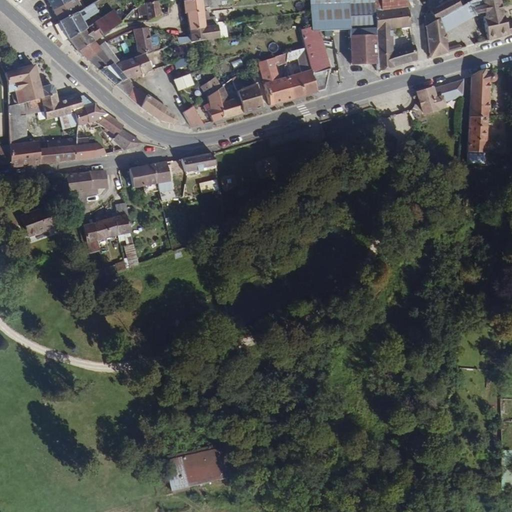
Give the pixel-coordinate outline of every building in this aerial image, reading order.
[(71,3),(74,1),(73,0),(56,0),(48,5),(52,12),(71,3)] [(200,0),(182,0),(183,12),(185,12),(188,29),(203,27),(203,23),(202,10),(201,6),(200,0)] [(226,7),(225,0),(200,0),(202,10),(226,7)] [(348,29),(348,3),(345,3),(345,0),(308,0),(309,18),(309,27),(309,30),(317,30),(348,29)] [(373,12),(373,2),(374,0),(345,0),(345,3),(348,3),(348,29),(374,28),(373,12)] [(406,8),(405,0),(374,0),(373,2),(373,12),(406,8)] [(443,16),(455,9),(459,6),(455,0),(445,0),(428,10),(430,13),(434,20),(443,16)] [(502,12),(498,0),(470,0),(467,2),(471,11),(476,19),(482,17),(486,40),(507,34),(504,22),(503,18),(502,12)] [(158,14),(157,1),(144,2),(136,6),(138,15),(145,14),(145,19),(158,14)] [(81,21),(97,11),(92,2),(80,10),(79,10),(57,21),(63,33),(81,21)] [(459,18),(471,11),(467,2),(459,6),(455,9),(459,18)] [(74,9),(71,3),(52,12),(57,21),(79,10),(80,10),(78,7),(74,9)] [(409,26),(406,8),(373,12),(374,28),(374,30),(390,28),(402,27),(409,26)] [(100,35),(117,23),(119,21),(111,9),(93,22),(100,35)] [(459,18),(455,9),(443,16),(444,26),(459,18)] [(214,22),(214,16),(208,16),(207,10),(202,10),(203,23),(214,22)] [(434,20),(430,13),(423,17),(424,26),(434,20)] [(446,52),(444,26),(443,16),(434,20),(424,26),(428,57),(446,52)] [(309,27),(309,18),(300,18),(300,28),(309,27)] [(85,28),(81,21),(63,33),(67,40),(85,28)] [(100,35),(93,22),(85,28),(67,40),(74,48),(77,51),(92,40),(100,35)] [(410,33),(409,26),(402,27),(403,34),(410,33)] [(151,48),(147,27),(131,28),(133,39),(136,54),(151,48)] [(212,39),(212,35),(204,35),(204,31),(203,27),(188,29),(188,35),(189,41),(212,39)] [(328,68),(317,30),(309,30),(309,27),(300,28),(298,28),(302,47),(303,47),(315,91),(322,89),(328,68)] [(375,64),(374,30),(374,28),(348,29),(349,65),(375,64)] [(391,51),(390,28),(374,30),(375,64),(375,71),(415,59),(412,46),(399,49),(391,51)] [(189,41),(188,35),(181,36),(174,39),(175,44),(181,42),(189,41)] [(412,46),(411,39),(398,41),(399,49),(412,46)] [(81,56),(96,46),(94,43),(92,40),(77,51),(79,53),(81,56)] [(117,59),(102,41),(96,46),(109,63),(111,64),(117,59)] [(109,63),(96,46),(81,56),(97,70),(109,63)] [(315,91),(303,47),(302,47),(285,53),(285,59),(285,62),(296,59),(299,72),(293,74),(299,96),(315,91)] [(149,69),(142,53),(132,56),(139,74),(149,69)] [(278,78),(273,63),(285,59),(285,53),(256,62),(268,105),(290,98),(284,76),(278,78)] [(139,74),(132,56),(111,64),(109,63),(97,70),(114,85),(128,78),(139,74)] [(187,64),(185,57),(174,62),(176,68),(187,64)] [(39,87),(34,65),(4,72),(7,92),(14,91),(16,103),(19,103),(30,100),(55,93),(53,86),(50,84),(39,87)] [(485,162),(490,80),(493,80),(496,79),(497,76),(496,73),(494,72),(490,71),(490,69),(473,74),(467,161),(485,162)] [(196,82),(193,72),(188,74),(192,84),(196,82)] [(245,86),(239,72),(220,86),(215,89),(221,119),(241,113),(238,97),(222,101),(226,96),(225,93),(234,86),(236,90),(245,86)] [(188,74),(188,73),(172,79),(177,90),(192,84),(188,74)] [(299,96),(293,74),(284,76),(290,98),(299,96)] [(220,86),(215,76),(201,83),(205,96),(215,89),(220,86)] [(127,96),(131,85),(128,78),(114,85),(127,96)] [(461,95),(462,80),(454,83),(457,96),(461,95)] [(260,107),(253,83),(245,86),(236,90),(238,97),(241,113),(260,107)] [(442,100),(457,96),(454,83),(418,94),(424,114),(444,108),(442,100)] [(144,94),(131,85),(127,96),(139,107),(144,94)] [(221,119),(215,89),(205,96),(207,102),(208,108),(206,110),(211,121),(221,119)] [(83,109),(79,96),(57,101),(56,97),(55,93),(30,100),(33,112),(43,110),(45,118),(59,115),(62,129),(67,128),(67,138),(76,137),(77,125),(74,112),(83,109)] [(57,101),(79,96),(76,93),(56,97),(57,101)] [(172,114),(144,94),(139,107),(156,119),(173,123),(176,121),(172,114)] [(106,114),(93,103),(91,103),(82,95),(79,96),(83,109),(74,112),(77,125),(83,124),(92,122),(96,120),(106,114)] [(20,129),(19,103),(16,103),(7,106),(8,145),(25,143),(24,129),(20,129)] [(202,124),(191,106),(181,112),(189,127),(202,124)] [(122,125),(106,114),(96,120),(97,123),(115,134),(111,139),(124,149),(141,143),(119,129),(122,125)] [(74,160),(72,145),(75,145),(76,139),(76,137),(67,138),(47,140),(47,147),(37,148),(38,164),(74,160)] [(105,155),(103,151),(98,142),(88,143),(87,137),(82,138),(76,139),(75,145),(72,145),(74,160),(93,158),(105,155)] [(37,148),(37,141),(25,143),(8,145),(8,164),(8,168),(38,164),(37,148)] [(0,164),(8,164),(8,145),(0,144),(0,164)] [(214,169),(211,154),(180,159),(185,175),(214,169)] [(172,188),(166,162),(153,164),(157,183),(158,190),(158,191),(172,188)] [(157,183),(153,164),(128,169),(132,188),(143,186),(157,183)] [(106,187),(104,170),(88,172),(88,173),(64,176),(67,188),(73,206),(87,202),(86,195),(97,193),(97,189),(106,187)] [(218,190),(216,180),(198,184),(200,194),(218,190)] [(158,190),(157,183),(143,186),(145,193),(158,190)] [(89,211),(87,202),(73,206),(76,215),(89,211)] [(125,246),(127,258),(130,267),(138,265),(130,233),(131,233),(126,215),(128,214),(125,202),(116,205),(117,211),(112,212),(118,235),(119,241),(125,240),(126,246),(125,246)] [(52,228),(45,208),(19,216),(26,237),(52,228)] [(118,235),(112,212),(106,214),(107,219),(93,223),(97,240),(118,235)] [(93,223),(92,219),(82,222),(89,253),(100,251),(97,240),(93,223)] [(236,476),(230,446),(218,448),(217,444),(179,452),(186,486),(236,476)] [(499,491),(510,491),(511,468),(500,467),(499,491)]
